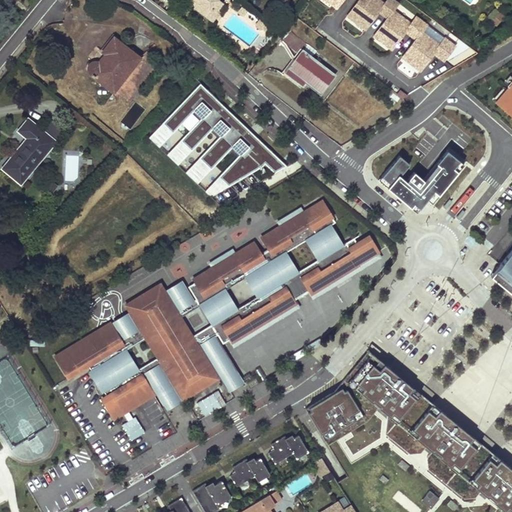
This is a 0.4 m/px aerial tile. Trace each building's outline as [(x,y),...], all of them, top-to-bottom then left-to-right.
[(224,3),(219,0),(194,0),(198,2),(195,6),(194,7),(208,18),(214,10),(219,9),(224,3)] [(331,0),(339,6),(343,0),(358,0),(347,16),(354,21),(356,19),(367,27),(379,12),(387,18),(374,36),(381,41),(382,39),(394,47),(405,31),(416,39),(402,57),(409,63),(411,60),(422,69),(434,53),(444,60),(455,46),(445,38),(439,45),(422,31),(427,25),(416,16),(411,23),(393,10),(399,3),(394,0),(386,0),(384,3),(380,0),(331,0)] [(241,16),(244,15),(247,11),(241,7),(237,12),(241,16)] [(498,24),(505,14),(496,8),(489,18),(498,24)] [(214,10),(208,18),(213,22),(219,13),(219,9),(214,10)] [(258,20),(255,23),(255,27),(259,30),(264,24),(258,20)] [(283,41),(300,55),(289,69),(306,82),(321,93),(335,75),(311,56),(304,50),(308,44),(291,31),(283,41)] [(90,73),(114,92),(140,58),(114,38),(104,52),(106,54),(99,63),(97,62),(95,62),(93,62),(91,64),(89,66),(89,69),(89,71),(90,73)] [(304,50),(311,56),(314,55),(317,51),(308,44),(304,50)] [(286,73),(303,86),(306,82),(289,69),(286,73)] [(511,79),(508,84),(507,85),(509,87),(507,89),(496,102),(511,116),(511,79)] [(492,99),(496,102),(507,89),(504,86),(492,99)] [(3,168),(21,182),(55,141),(41,130),(29,120),(20,130),(28,138),(3,168)] [(41,130),(55,141),(62,132),(49,121),(41,130)] [(257,138),(249,130),(244,136),(251,143),(257,138)] [(448,150),(423,180),(427,183),(435,174),(441,179),(458,158),(448,150)] [(408,205),(417,212),(427,199),(438,186),(443,191),(465,164),(458,158),(441,179),(435,174),(427,183),(423,180),(415,172),(407,181),(400,176),(410,164),(400,156),(379,180),(403,200),(409,193),(415,198),(408,205)] [(50,194),(57,186),(51,181),(44,189),(50,194)] [(432,203),(443,191),(438,186),(427,199),(432,203)] [(409,193),(403,200),(408,205),(415,198),(409,193)] [(68,378),(88,366),(90,370),(88,372),(101,392),(103,391),(106,396),(101,399),(114,419),(123,413),(127,410),(153,394),(141,375),(138,369),(126,349),(145,338),(157,357),(160,363),(183,399),(217,378),(198,347),(201,345),(215,336),(217,335),(223,343),(230,339),(232,342),(247,333),(249,336),(282,316),(280,313),(295,303),(293,300),(309,291),(311,294),(327,284),(329,288),(361,268),(346,243),(343,245),(331,224),(316,234),(300,208),(278,222),(280,226),(261,237),(269,249),(261,254),(254,242),(234,254),(232,250),(210,263),(212,267),(193,279),(195,282),(188,286),(196,299),(193,301),(179,309),(176,311),(160,284),(125,305),(139,327),(136,329),(122,338),(120,339),(110,323),(55,357),(68,378)] [(511,249),(500,264),(496,269),(511,282),(511,249)] [(511,282),(496,269),(490,276),(511,293),(511,282)] [(168,291),(179,309),(193,301),(182,283),(168,291)] [(128,315),(114,324),(122,338),(136,329),(128,315)] [(215,336),(201,345),(227,388),(241,380),(215,336)] [(306,347),(309,352),(323,344),(319,338),(306,347)] [(511,353),(498,342),(489,353),(505,365),(511,355),(511,353)] [(290,357),(293,362),(306,354),(303,349),(290,357)] [(367,350),(334,391),(305,409),(327,445),(367,420),(378,407),(387,414),(386,418),(385,434),(409,454),(421,452),(424,449),(426,446),(432,451),(429,453),(426,457),(427,468),(464,499),(475,497),(480,491),(487,496),(488,495),(494,500),(493,501),(498,506),(497,508),(501,511),(511,511),(511,469),(423,396),(367,350)] [(138,369),(141,375),(144,373),(158,365),(160,363),(157,357),(138,369)] [(158,365),(144,373),(163,405),(177,397),(158,365)] [(255,377),(246,383),(249,388),(258,382),(255,377)] [(196,403),(205,416),(225,404),(217,390),(196,403)] [(132,418),(127,410),(123,413),(127,421),(121,425),(131,440),(144,432),(135,417),(132,418)] [(285,436),(271,444),(274,449),(268,453),(275,464),(293,453),(296,458),(308,451),(298,435),(294,438),(292,434),(286,438),(285,436)] [(246,459),(232,467),(236,472),(230,476),(237,487),(255,476),(258,481),(270,474),(260,458),(255,461),(253,457),(248,461),(246,459)] [(322,458),(322,457),(312,463),(320,476),(330,470),(322,458)] [(206,483),(192,491),(204,511),(213,511),(219,509),(217,505),(231,497),(222,481),(214,485),(212,482),(207,485),(206,483)] [(429,489),(420,500),(431,508),(440,497),(429,489)] [(269,495),(274,504),(282,499),(277,490),(269,495)] [(411,511),(419,511),(422,509),(398,491),(393,498),(411,511)] [(239,511),(271,511),(268,507),(274,504),(269,495),(239,511)] [(189,511),(181,498),(168,506),(171,511),(169,511),(164,511),(161,511),(189,511)] [(356,511),(350,502),(342,507),(337,499),(314,511),(356,511)]
